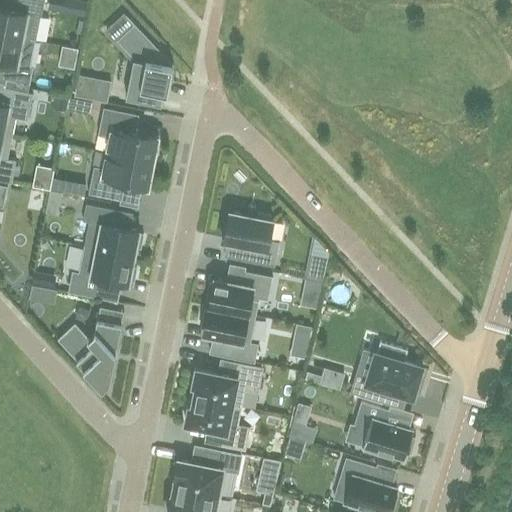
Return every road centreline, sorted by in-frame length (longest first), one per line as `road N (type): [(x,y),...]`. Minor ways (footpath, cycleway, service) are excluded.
road 1 (residential): [(486,366),(453,355),(215,103),(138,455)]
road 2 (residential): [(138,455),(0,309)]
road 3 (unclassified): [(443,511),(486,366)]
